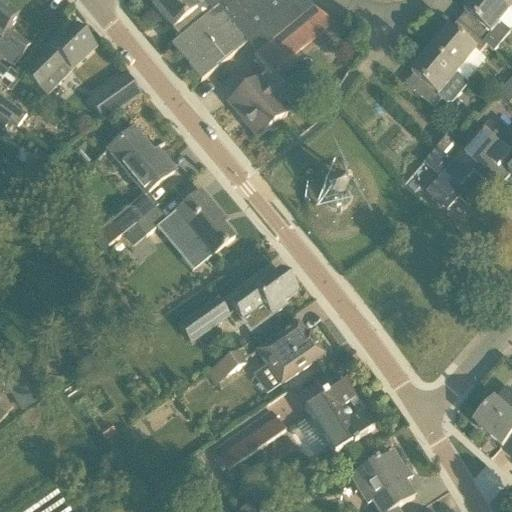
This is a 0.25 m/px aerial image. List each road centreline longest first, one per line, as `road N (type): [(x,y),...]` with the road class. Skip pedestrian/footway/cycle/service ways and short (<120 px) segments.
road 1 (residential): [(423,418),(100,6)]
road 2 (residential): [(423,418),(511,320)]
